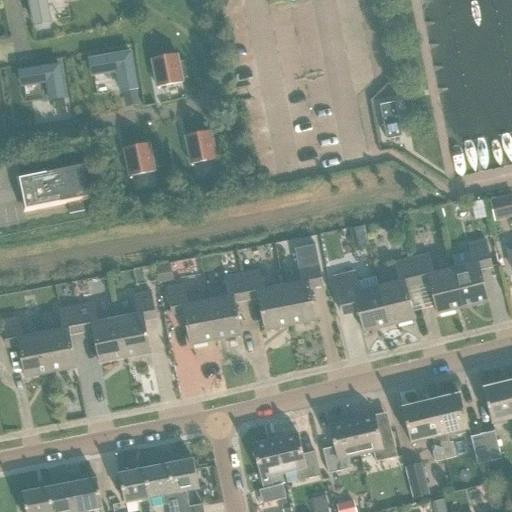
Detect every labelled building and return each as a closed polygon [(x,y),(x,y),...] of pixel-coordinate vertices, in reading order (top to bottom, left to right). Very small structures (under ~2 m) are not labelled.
[(30,0),(35,24),(53,20),(49,0),(30,0)] [(287,33),(287,44),(309,43),(309,31),(287,33)] [(132,49),(91,57),(94,74),(118,70),(122,94),(139,91),(132,49)] [(157,88),(183,82),(177,54),(152,59),(157,88)] [(59,62),(19,68),(22,85),(46,81),(49,99),(65,97),(59,62)] [(283,102),(301,102),(302,85),(283,84),(283,102)] [(380,105),(387,140),(402,137),(395,102),(396,107),(381,110),(380,105)] [(211,131),(185,136),(191,164),(217,159),(211,131)] [(149,144),(124,149),(130,177),(155,172),(149,144)] [(84,211),(82,199),(90,198),(83,165),(18,178),(25,211),(67,202),(69,214),(84,211)] [(511,195),(490,201),(495,221),(511,216),(511,195)] [(476,202),(471,203),(475,220),(486,218),(482,201),(476,202)] [(368,246),(364,226),(355,228),(359,248),(368,246)] [(469,245),(474,264),(454,269),(463,308),(489,302),(481,270),(493,267),(486,241),(469,245)] [(437,314),(463,308),(454,269),(434,274),(429,255),(412,259),(418,285),(430,282),(437,314)] [(299,262),(303,282),(283,286),(291,325),(316,320),(310,288),(322,286),(316,259),(299,262)] [(407,288),(418,285),(412,259),(395,263),(400,282),(380,287),(389,326),(414,320),(407,288)] [(167,263),(154,265),(157,278),(158,283),(159,283),(173,280),(169,262),(167,263)] [(265,331),(291,325),(283,286),(263,290),(259,270),(242,274),(247,301),(259,299),(265,331)] [(364,332),(389,326),(380,287),(360,292),(355,272),(333,278),(343,316),(359,312),(364,332)] [(236,303),(247,301),(242,274),(225,277),(228,297),(208,301),(216,340),(242,335),(236,303)] [(190,345),(216,340),(208,301),(188,305),(184,285),(167,289),(172,315),(184,313),(190,345)] [(134,295),(138,315),(118,318),(126,358),(151,353),(145,321),(157,318),(151,291),(134,295)] [(94,331),(100,363),(126,358),(118,318),(98,323),(94,303),(78,306),(83,333),(94,331)] [(71,336),(83,333),(78,306),(60,310),(63,329),(44,333),(51,372),(77,367),(71,336)] [(25,378),(51,372),(44,333),(23,337),(19,318),(2,321),(7,348),(19,346),(25,378)] [(511,382),(484,389),(492,424),(511,419),(511,382)] [(469,429),(460,395),(432,402),(446,460),(456,457),(452,442),(450,443),(448,435),(469,429)] [(435,462),(446,460),(432,402),(403,409),(411,444),(432,438),(434,447),(432,447),(435,462)] [(380,436),(375,415),(352,421),(361,455),(373,452),(376,463),(398,457),(392,433),(380,436)] [(348,458),(361,455),(352,421),(330,426),(335,447),(323,450),(329,474),(350,469),(348,458)] [(502,460),(495,432),(483,435),(471,438),(478,466),(502,460)] [(303,454),(298,434),(276,440),(284,474),(297,471),(299,481),(321,476),(315,452),(303,454)] [(271,477),(284,474),(276,440),(253,445),(263,490),(274,487),(271,477)] [(200,489),(194,460),(168,465),(175,503),(178,503),(180,511),(203,511),(202,505),(189,507),(186,492),(200,489)] [(406,468),(414,499),(430,495),(423,464),(406,468)] [(180,511),(178,503),(175,503),(168,465),(144,470),(150,499),(163,496),(165,505),(169,504),(170,511),(180,511)] [(151,511),(149,499),(150,499),(144,470),(119,475),(125,504),(138,501),(140,511),(151,511)] [(88,511),(103,508),(97,479),(73,484),(78,511),(88,511)] [(78,511),(73,484),(48,488),(52,511),(78,511)] [(52,511),(48,488),(23,493),(26,511),(52,511)] [(339,511),(357,511),(355,501),(337,505),(339,511)] [(290,503),(282,505),(283,511),(289,511),(292,511),(291,508),(290,503)]
